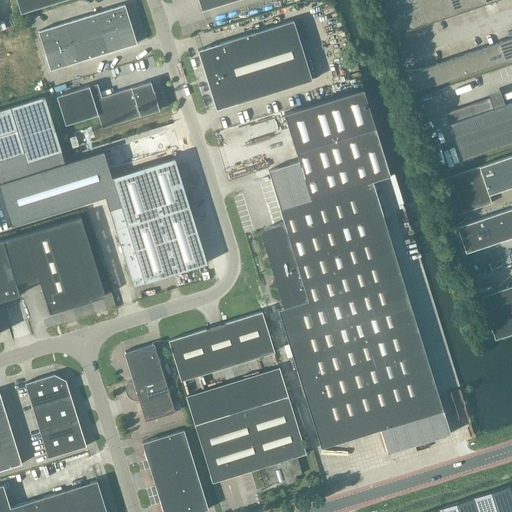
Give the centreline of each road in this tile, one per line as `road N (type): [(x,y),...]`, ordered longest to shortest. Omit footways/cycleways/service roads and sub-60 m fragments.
road 1 (unclassified): [(81,336),(217,292),(233,265),(152,0)]
road 2 (tertiary): [(329,509),(511,451)]
road 3 (unclassified): [(136,511),(81,336)]
